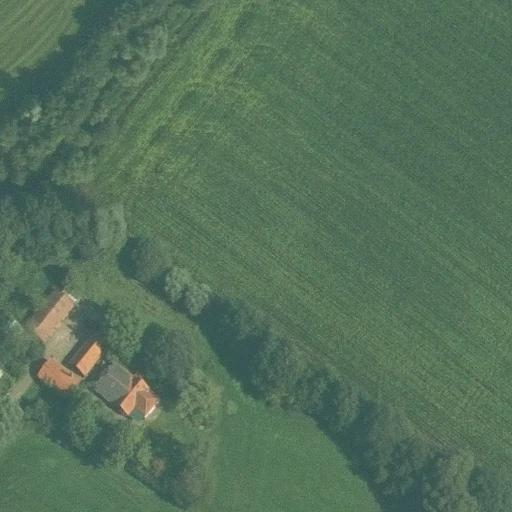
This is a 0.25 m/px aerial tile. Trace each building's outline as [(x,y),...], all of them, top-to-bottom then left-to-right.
[(43,347),(72,308),(52,292),(22,331),(43,347)] [(14,328),(9,324),(4,331),(9,334),(0,344),(0,345),(6,350),(12,343),(23,352),(32,342),(15,327),(14,328)] [(84,380),(110,348),(93,336),(67,367),(84,380)] [(68,406),(82,387),(50,362),(36,380),(68,406)] [(127,419),(133,412),(144,422),(159,402),(148,393),(114,366),(93,392),(127,419)]
